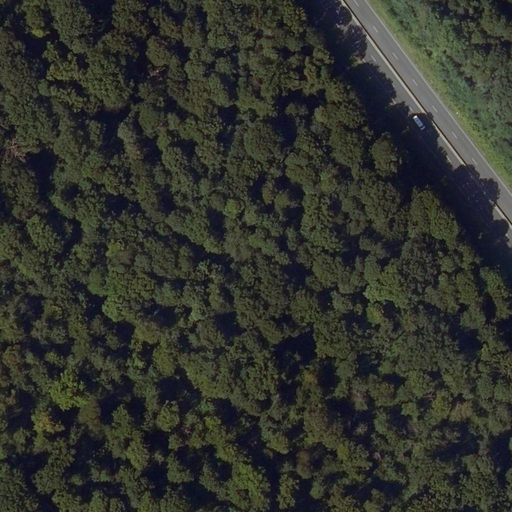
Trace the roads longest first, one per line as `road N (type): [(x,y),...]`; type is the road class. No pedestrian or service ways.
road 1 (track): [(0,398),(511,350)]
road 2 (track): [(0,209),(335,511)]
road 3 (trunk): [(326,0),(511,248)]
road 4 (trunk): [(511,216),(350,0)]
